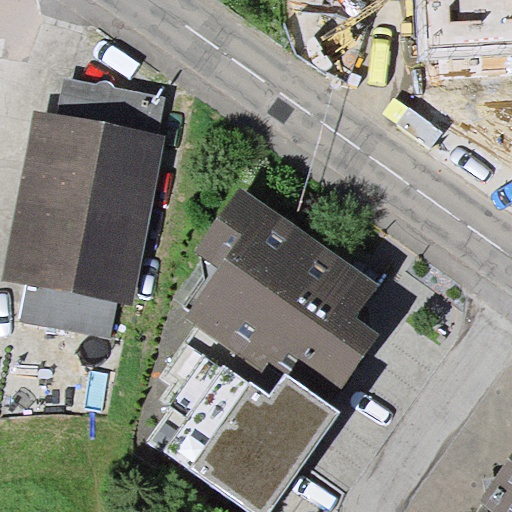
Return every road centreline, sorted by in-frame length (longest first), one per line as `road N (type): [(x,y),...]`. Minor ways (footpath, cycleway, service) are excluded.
road 1 (tertiary): [(146,0),(511,259)]
road 2 (residential): [(511,316),(378,491),(373,511)]
road 3 (unknown): [(39,0),(0,142)]
